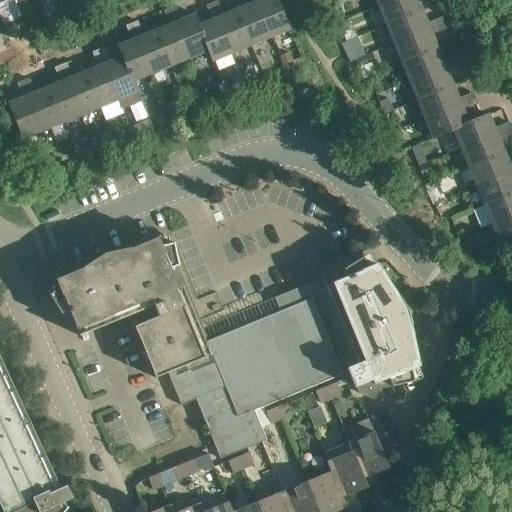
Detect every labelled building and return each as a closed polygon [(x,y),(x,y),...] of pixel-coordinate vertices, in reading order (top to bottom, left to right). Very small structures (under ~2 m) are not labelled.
[(17,4),(15,0),(0,0),(0,15),(1,19),(5,17),(2,10),(17,4)] [(277,0),(247,0),(250,4),(255,2),(270,38),(290,30),(277,0)] [(393,0),(378,6),(386,25),(423,10),(418,0),(393,0)] [(209,13),(221,8),(218,1),(206,6),(209,13)] [(252,46),(270,38),(255,2),(250,4),(237,9),(252,46)] [(167,17),(178,12),(176,5),(164,10),(167,17)] [(237,9),(224,15),(221,8),(209,13),(212,20),(218,17),(233,54),(252,46),(237,9)] [(430,29),(428,23),(423,10),(386,25),(394,44),(430,29)] [(195,14),(181,20),(178,12),(167,17),(169,24),(175,22),(190,59),(209,51),(199,25),(195,14)] [(213,62),(233,54),(218,17),(212,20),(199,25),(209,51),(213,62)] [(447,29),(444,23),(442,17),(435,20),(437,26),(440,32),(447,29)] [(37,18),(26,23),(31,33),(42,28),(37,18)] [(440,32),(437,26),(435,20),(428,23),(430,29),(394,44),(402,63),(438,48),(433,35),(440,32)] [(129,33),(141,28),(138,21),(126,26),(129,33)] [(172,66),(190,59),(175,22),(169,24),(156,30),(172,66)] [(156,30),(144,35),(141,28),(129,33),(132,40),(138,37),(153,74),(172,66),(156,30)] [(134,82),(153,74),(138,37),(132,40),(118,46),(123,56),(134,82)] [(95,59),(107,54),(104,47),(92,52),(95,59)] [(446,66),(443,60),(438,48),(402,63),(409,82),(446,66)] [(289,53),(280,57),(283,64),(292,60),(289,53)] [(123,56),(110,61),(107,54),(95,59),(98,66),(104,64),(119,101),(139,93),(134,82),(123,56)] [(463,67),(460,60),(458,54),(451,57),(453,63),(455,69),(463,67)] [(455,69),(453,63),(451,57),(443,60),(446,66),(409,82),(417,100),(454,85),(448,72),(455,69)] [(57,75),(69,70),(67,63),(54,68),(57,75)] [(100,108),(119,101),(104,64),(98,66),(85,72),(100,108)] [(85,72),(72,77),(69,70),(57,75),(60,82),(66,80),(81,116),(100,108),(85,72)] [(20,90),(32,85),(29,78),(17,83),(20,90)] [(62,124),(81,116),(66,80),(60,82),(47,87),(62,124)] [(47,87),(35,93),(32,85),(20,90),(23,97),(29,95),(44,131),(62,124),(47,87)] [(461,104),(459,98),(454,86),(454,85),(417,100),(425,119),(461,104)] [(478,104),(476,99),(473,92),(466,95),(468,101),(471,107),(478,104)] [(24,139),(44,131),(29,95),(23,97),(9,103),(24,139)] [(471,107),(468,101),(466,95),(459,98),(461,104),(425,119),(433,139),(453,130),(469,122),(464,110),(471,107)] [(497,134),(495,128),(489,114),(469,122),(453,130),(461,149),(497,134)] [(135,141),(155,134),(150,123),(149,120),(129,128),(135,141)] [(511,134),(511,129),(511,128),(509,122),(502,125),(504,131),(507,137),(511,134)] [(507,137),(504,131),(502,125),(495,128),(497,134),(461,149),(468,168),(505,153),(500,140),(507,137)] [(117,150),(117,148),(111,133),(91,141),(97,155),(98,158),(117,150)] [(511,171),(511,169),(510,165),(505,153),(468,168),(476,186),(511,171)] [(511,164),(510,165),(511,169),(511,171),(476,186),(484,205),(511,193),(511,164)] [(511,216),(511,193),(484,205),(492,224),(511,216)] [(511,216),(492,224),(500,244),(511,238),(511,216)] [(158,239),(133,249),(161,316),(183,307),(176,289),(179,288),(171,269),(179,266),(174,244),(161,246),(158,239)] [(135,327),(161,316),(133,249),(120,255),(119,253),(106,255),(130,315),(135,327)] [(89,332),(130,315),(106,255),(95,262),(96,265),(57,281),(58,281),(47,286),(46,289),(50,294),(49,295),(61,314),(70,310),(80,336),(89,332)] [(344,269),(347,277),(334,283),(344,308),(392,288),(377,265),(370,268),(363,257),(344,269)] [(181,405),(196,399),(221,459),(267,440),(254,410),(348,371),(355,388),(357,387),(358,394),(371,398),(376,387),(375,384),(365,359),(354,333),(344,308),(334,283),(326,286),(329,291),(200,346),(179,355),(183,366),(168,373),(181,405)] [(400,301),(397,296),(392,288),(344,308),(354,333),(409,311),(402,300),(400,301)] [(140,351),(193,329),(184,306),(183,307),(161,316),(135,327),(141,341),(138,341),(140,351)] [(413,339),(410,324),(412,324),(409,311),(354,333),(365,359),(413,339)] [(183,366),(179,355),(200,346),(193,329),(140,351),(141,354),(148,365),(150,364),(156,378),(168,373),(183,366)] [(413,339),(365,359),(375,384),(389,378),(392,387),(414,382),(411,369),(419,366),(413,339)] [(326,387),(331,399),(341,394),(337,382),(326,387)] [(0,505),(3,511),(65,511),(69,507),(66,501),(72,498),(66,486),(49,494),(0,387),(0,505)] [(320,403),(331,399),(326,387),(316,391),(320,403)] [(313,395),(303,399),(308,412),(318,408),(313,395)] [(276,407),(281,419),(292,415),(287,403),(276,407)] [(271,423),(281,419),(276,407),(266,412),(271,423)] [(369,419),(343,429),(367,488),(377,484),(376,474),(389,468),(369,419)] [(357,511),(355,493),(367,488),(349,443),(324,453),(328,461),(348,511),(357,511)] [(239,457),(243,468),(254,464),(249,452),(239,457)] [(233,473),(243,468),(239,457),(228,461),(233,473)] [(184,464),(188,476),(199,471),(194,459),(184,464)] [(348,511),(328,461),(327,461),(331,473),(317,478),(317,477),(307,481),(319,511),(348,511)] [(178,480),(188,476),(184,464),(173,468),(178,480)] [(159,474),(148,478),(153,490),(164,486),(159,474)] [(319,511),(307,481),(297,486),(297,487),(282,493),(290,511),(319,511)] [(290,511),(282,493),(268,499),(267,498),(257,502),(261,511),(290,511)] [(203,511),(200,504),(185,510),(182,502),(173,506),(172,505),(174,511),(203,511)] [(261,511),(257,502),(247,506),(248,507),(235,511),(233,511),(229,503),(232,511),(261,511)] [(232,511),(229,503),(214,509),(213,508),(204,511),(201,504),(200,504),(203,511),(232,511)]
